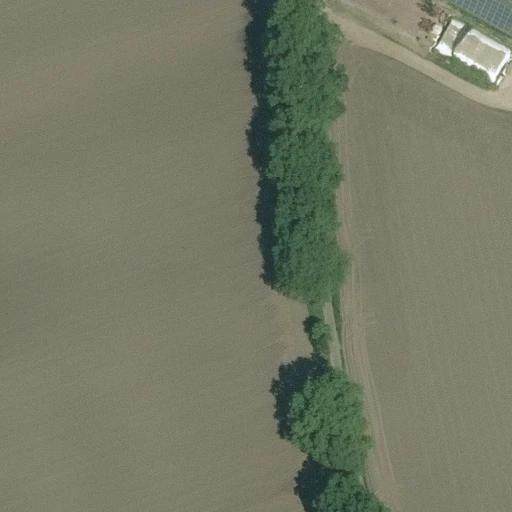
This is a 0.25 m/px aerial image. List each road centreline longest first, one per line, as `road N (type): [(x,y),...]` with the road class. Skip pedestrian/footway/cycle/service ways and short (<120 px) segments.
road 1 (residential): [(312,0),(312,175),(360,511)]
road 2 (track): [(511,110),(474,101),(353,33),(312,21)]
